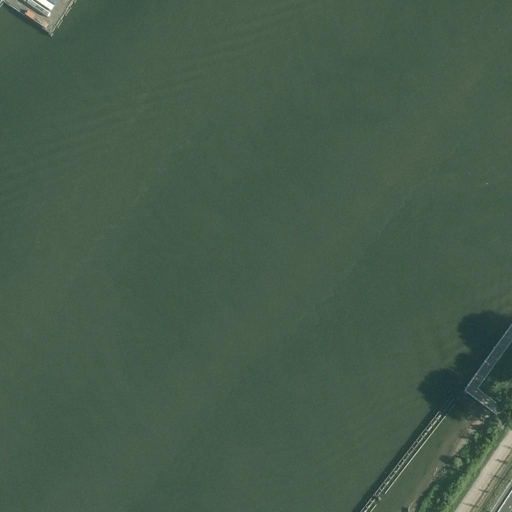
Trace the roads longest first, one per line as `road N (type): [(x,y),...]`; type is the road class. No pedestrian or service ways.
road 1 (motorway): [(348,511),(272,370),(207,272),(0,45)]
road 2 (motorway): [(324,511),(199,300),(146,231),(0,75)]
road 3 (motorway): [(0,105),(182,315),(300,511)]
road 4 (motorway): [(0,135),(164,329),(276,511)]
